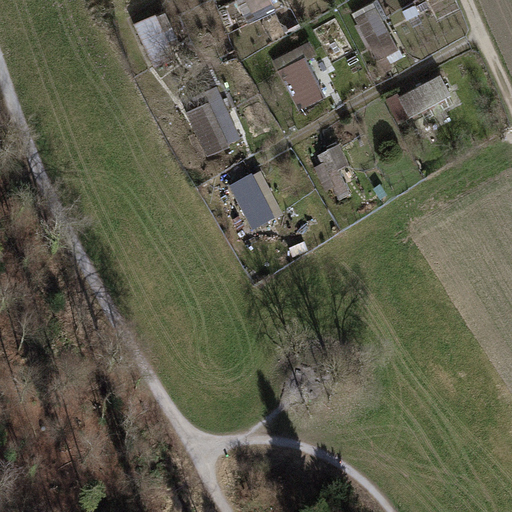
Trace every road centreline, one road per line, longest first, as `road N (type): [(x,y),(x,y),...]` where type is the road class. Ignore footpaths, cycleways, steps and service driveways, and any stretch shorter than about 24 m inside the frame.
road 1 (track): [(230,511),(203,446),(174,417),(79,257),(17,118),(0,59)]
road 2 (track): [(203,446),(277,441),(326,455),(354,471),(390,511)]
